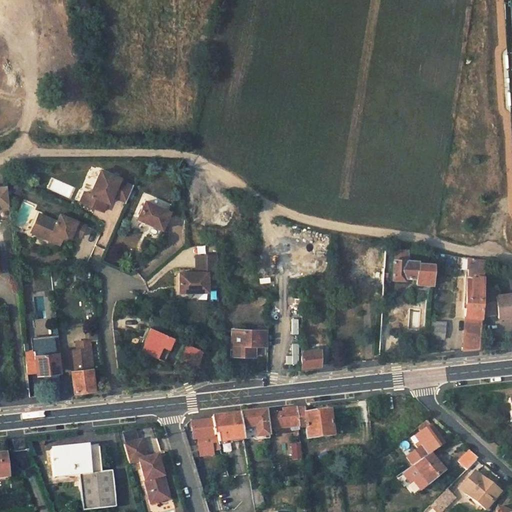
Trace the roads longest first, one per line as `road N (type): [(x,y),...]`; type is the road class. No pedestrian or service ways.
road 1 (track): [(0,159),(171,153),(306,219),(511,257)]
road 2 (tertiary): [(168,405),(419,377)]
road 3 (tertiary): [(0,423),(168,405)]
road 4 (track): [(29,0),(31,78),(16,154)]
road 5 (residential): [(419,377),(421,391),(511,474)]
